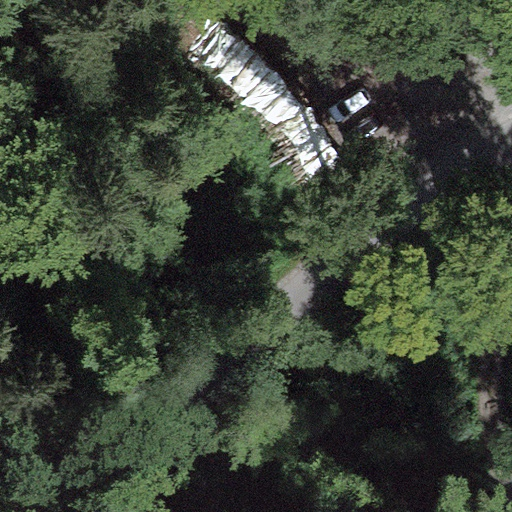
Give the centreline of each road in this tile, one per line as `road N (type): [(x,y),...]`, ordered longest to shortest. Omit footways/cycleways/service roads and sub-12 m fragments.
road 1 (tertiary): [(511,169),(161,511)]
road 2 (track): [(315,361),(48,363),(0,341)]
road 3 (track): [(259,0),(474,206)]
road 4 (track): [(315,361),(451,511)]
road 5 (track): [(419,152),(511,62)]
